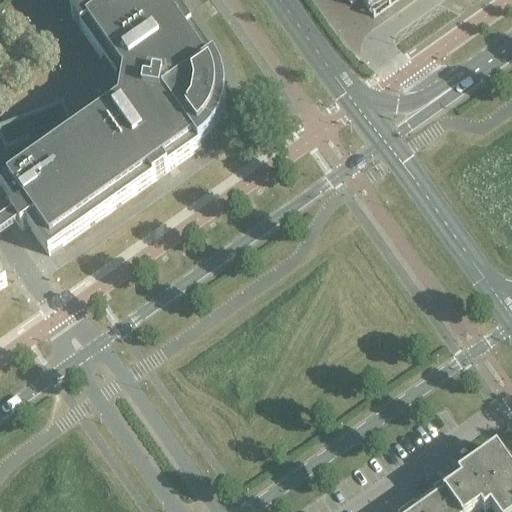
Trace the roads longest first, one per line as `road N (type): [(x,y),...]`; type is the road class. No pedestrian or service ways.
road 1 (secondary): [(511,51),(97,345)]
road 2 (secondary): [(246,511),(511,326)]
road 3 (unclassified): [(217,511),(97,345)]
road 4 (residential): [(357,511),(511,404)]
road 5 (unclassified): [(72,362),(176,511)]
road 6 (residential): [(0,237),(70,337)]
